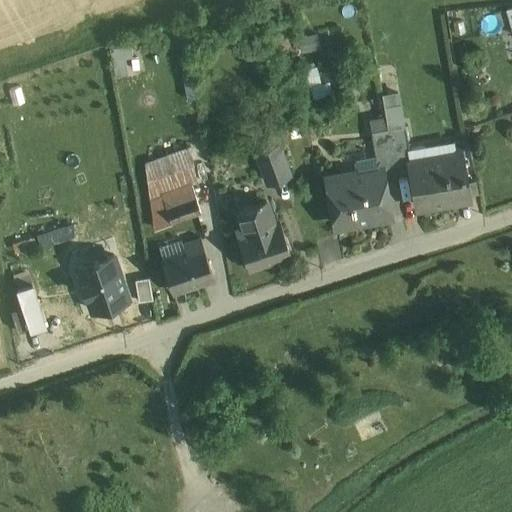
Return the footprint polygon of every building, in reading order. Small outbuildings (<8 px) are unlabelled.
[(302,35),(305,50),(324,46),(321,31),(302,35)] [(113,44),(117,76),(144,72),(140,41),(113,44)] [(314,95),(335,92),(330,61),(309,64),(314,95)] [(256,150),(269,184),(296,174),(284,140),(256,150)] [(142,160),(160,225),(208,212),(190,146),(142,160)] [(464,151),(409,163),(418,208),(473,197),(464,151)] [(380,166),(330,176),(339,222),(389,212),(380,166)] [(249,231),(279,222),(272,200),(242,209),(249,231)] [(249,231),(238,235),(247,266),(288,253),(279,222),(249,231)] [(62,225),(44,233),(48,243),(66,235),(62,225)] [(204,246),(163,262),(176,294),(217,278),(204,246)] [(113,254),(78,265),(92,311),(127,300),(113,254)] [(142,300),(157,296),(152,274),(137,278),(142,300)] [(22,284),(37,327),(54,321),(40,279),(22,284)]
